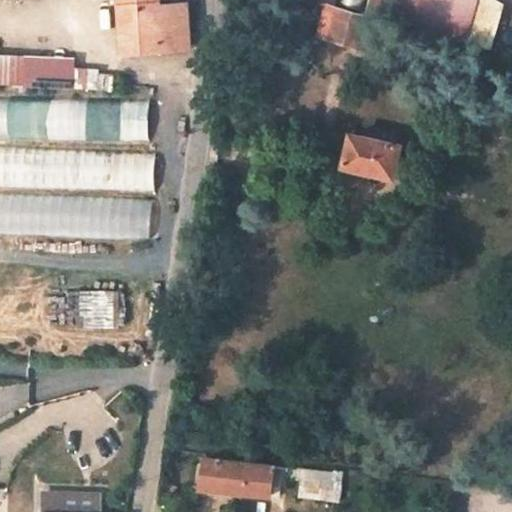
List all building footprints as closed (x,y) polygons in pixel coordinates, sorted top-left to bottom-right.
[(190,50),(187,6),(160,8),(159,0),(118,0),(123,55),(190,50)] [(324,4),(315,33),(333,39),(342,10),(324,4)] [(356,46),(364,16),(342,10),(333,39),(356,46)] [(371,49),(379,20),(364,16),(356,46),(371,49)] [(76,49),(0,46),(0,77),(111,85),(111,68),(76,63),(76,49)] [(171,141),(171,103),(0,99),(0,234),(152,240),(157,141),(171,141)] [(393,177),(400,145),(350,134),(343,166),(393,177)] [(84,291),(85,328),(122,326),(121,289),(84,291)] [(67,383),(64,370),(52,373),(55,386),(67,383)] [(298,498),(338,501),(340,474),(285,469),(286,466),(205,457),(200,488),(279,496),(281,479),(300,479),(298,498)] [(102,511),(101,494),(45,493),(45,497),(45,511),(102,511)] [(45,511),(45,497),(35,497),(34,511),(45,511)]
